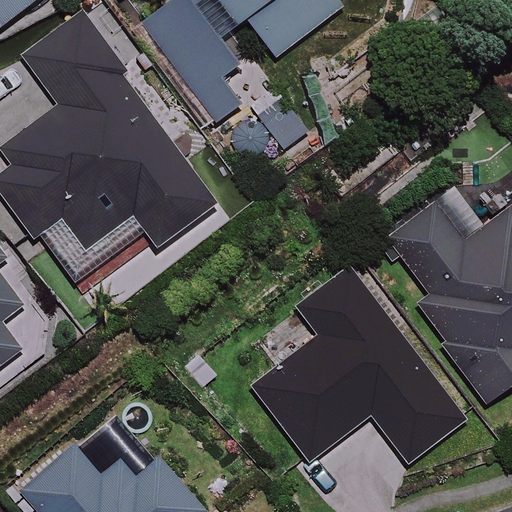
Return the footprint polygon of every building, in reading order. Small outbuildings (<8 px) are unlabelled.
[(0,0),(0,24),(4,30),(41,0),(0,0)] [(192,0),(196,5),(202,0),(219,0),(238,26),(247,19),(275,58),(344,7),(338,0),(192,0)] [(128,69),(88,16),(24,64),(57,109),(0,151),(0,154),(11,170),(0,177),(0,190),(38,241),(65,221),(86,249),(133,214),(160,251),(217,208),(118,76),(128,69)] [(221,101),(195,121),(217,150),(243,130),(221,101)] [(511,208),(475,234),(452,201),(392,242),(430,297),(419,304),(488,406),(511,389),(511,208)] [(0,264),(7,259),(0,248),(0,366),(21,351),(1,322),(22,307),(0,276),(0,264)] [(463,417),(352,272),(299,312),(321,340),(255,390),(309,461),(370,414),(405,461),(463,417)] [(104,479),(79,449),(26,494),(40,511),(208,511),(213,508),(168,456),(139,481),(123,462),(104,479)]
